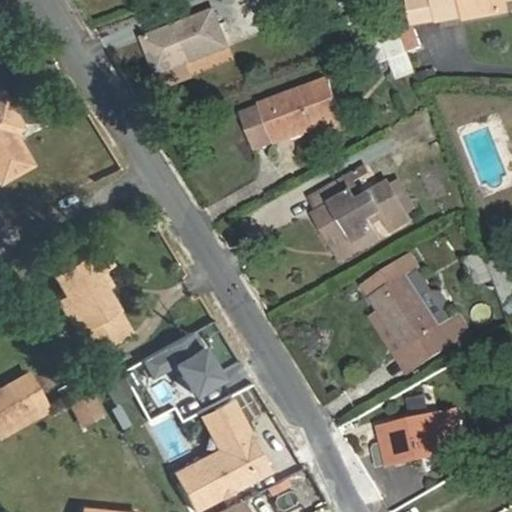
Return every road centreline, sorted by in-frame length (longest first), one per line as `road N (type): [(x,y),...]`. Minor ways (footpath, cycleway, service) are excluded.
road 1 (residential): [(367,511),(161,177)]
road 2 (residential): [(161,177),(52,0)]
road 3 (residential): [(161,177),(0,251)]
